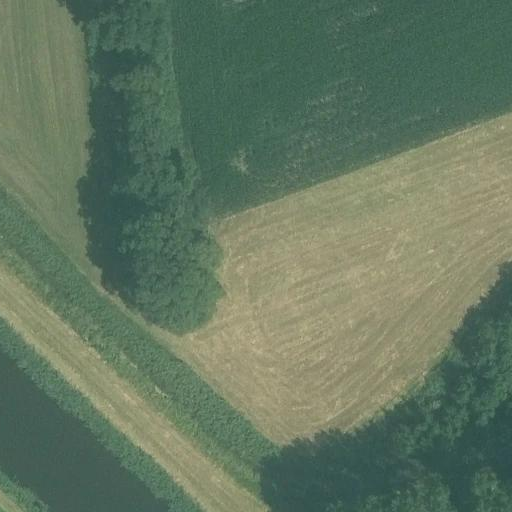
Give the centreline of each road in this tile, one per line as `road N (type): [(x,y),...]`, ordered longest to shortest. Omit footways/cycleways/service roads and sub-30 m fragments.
road 1 (track): [(129,0),(165,330),(269,434),(302,449),(337,450),(344,475),(301,511)]
road 2 (track): [(221,511),(0,305)]
